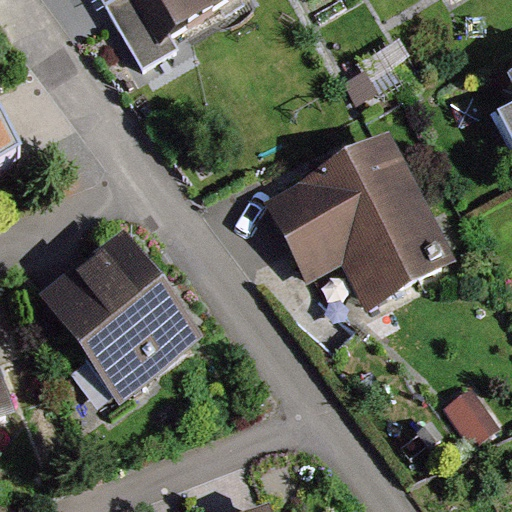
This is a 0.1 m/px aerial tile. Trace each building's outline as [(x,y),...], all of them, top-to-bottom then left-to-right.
[(97,0),(108,20),(138,4),(160,45),(240,2),(238,0),(97,0)] [(0,124),(0,191),(28,176),(0,124)] [(456,272),(387,150),(275,212),(320,291),(353,273),(378,316),(456,272)] [(125,247),(43,312),(120,410),(203,345),(125,247)] [(0,395),(0,438),(14,434),(0,395)]
